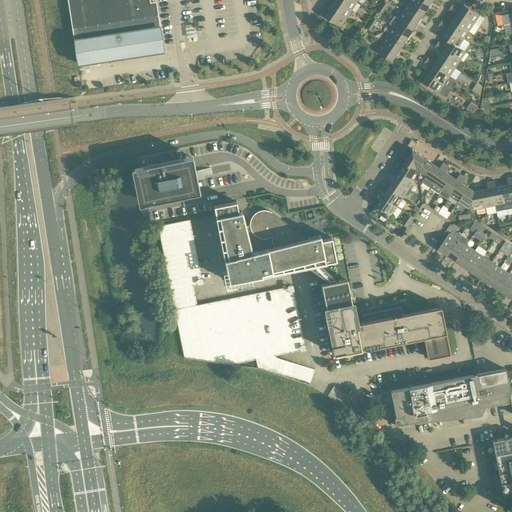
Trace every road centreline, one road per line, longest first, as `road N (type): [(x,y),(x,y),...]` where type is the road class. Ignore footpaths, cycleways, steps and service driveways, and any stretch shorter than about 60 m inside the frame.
road 1 (secondary): [(0,12),(45,443)]
road 2 (tertiary): [(55,253),(66,184),(121,154),(222,136),(287,170),(321,170)]
road 3 (motorway): [(352,511),(291,459),(226,430),(175,426),(83,437)]
road 4 (tertiary): [(0,127),(289,98)]
road 5 (secondary): [(55,253),(16,0)]
road 6 (residential): [(511,322),(347,212)]
road 7 (secondary): [(83,437),(55,253)]
road 8 (tertiary): [(511,142),(468,137),(401,96),(343,92)]
